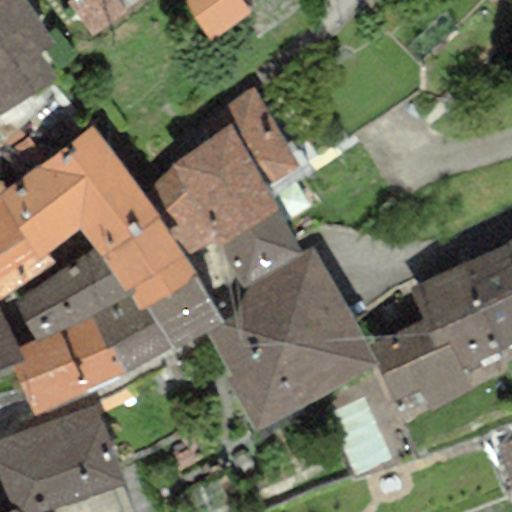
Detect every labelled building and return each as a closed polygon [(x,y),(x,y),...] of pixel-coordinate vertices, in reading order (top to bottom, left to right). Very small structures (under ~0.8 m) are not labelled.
[(23,0),(0,0),(0,118),(59,81),(42,54),(55,46),(23,0)] [(255,88),(224,106),(234,123),(172,166),(144,196),(185,258),(214,239),(216,247),(278,211),(265,188),(297,167),(255,88)] [(37,169),(82,233),(140,187),(92,128),(37,169)] [(49,256),(82,233),(37,169),(0,193),(0,198),(38,262),(49,256)] [(140,187),(82,233),(93,249),(128,298),(140,314),(196,280),(185,258),(144,196),(140,187)] [(38,262),(0,198),(0,298),(56,267),(49,256),(38,262)] [(278,211),(216,247),(214,239),(185,258),(196,280),(211,307),(299,256),(278,211)] [(511,254),(506,242),(459,265),(500,351),(511,345),(511,254)] [(128,298),(93,249),(15,301),(36,343),(90,316),(128,298)] [(366,345),(312,249),(299,256),(211,307),(223,324),(208,333),(232,377),(225,381),(254,434),(376,367),(366,345)] [(459,265),(408,289),(423,319),(366,345),(376,367),(404,426),(473,394),(462,369),(500,351),(459,265)] [(90,316),(122,377),(208,333),(223,324),(211,307),(196,280),(140,314),(128,298),(90,316)] [(0,316),(0,370),(11,365),(22,360),(16,347),(0,316)] [(122,377),(90,316),(36,343),(16,347),(22,360),(11,365),(34,417),(87,397),(85,391),(122,377)] [(95,405),(0,438),(0,457),(0,459),(0,486),(8,511),(47,511),(124,485),(95,405)]
